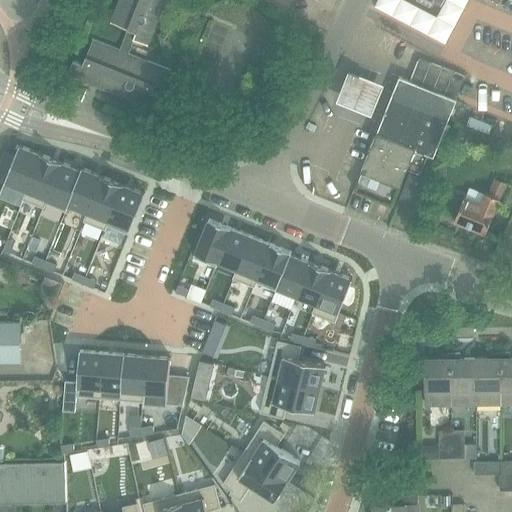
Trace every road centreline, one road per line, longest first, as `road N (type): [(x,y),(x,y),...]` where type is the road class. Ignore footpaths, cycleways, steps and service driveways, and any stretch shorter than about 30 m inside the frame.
road 1 (tertiary): [(250,197),(0,98)]
road 2 (residential): [(336,511),(392,253)]
road 3 (residential): [(250,197),(353,0)]
road 4 (tertiary): [(392,253),(250,197)]
road 5 (tertiary): [(511,297),(392,253)]
